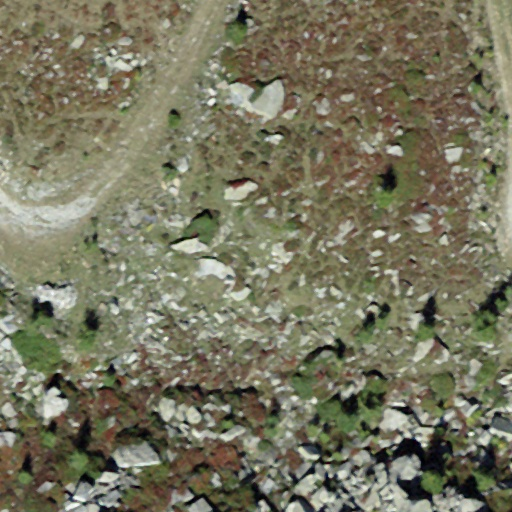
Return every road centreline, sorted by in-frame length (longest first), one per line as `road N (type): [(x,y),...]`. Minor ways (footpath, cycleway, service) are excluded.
road 1 (track): [(225,0),(103,147),(39,207),(0,116)]
road 2 (track): [(511,124),(489,76),(510,0)]
